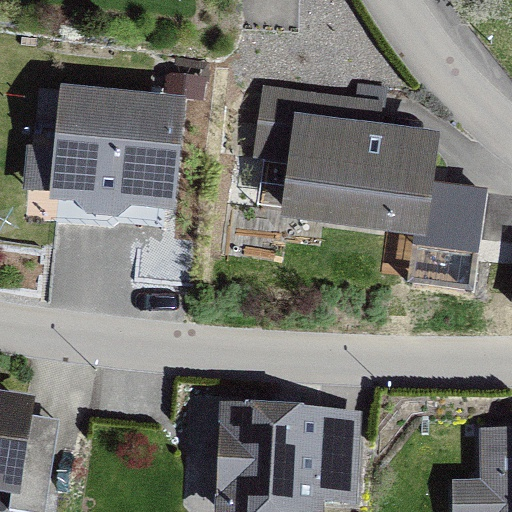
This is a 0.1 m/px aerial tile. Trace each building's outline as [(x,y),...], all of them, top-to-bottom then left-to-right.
[(298,152),(289,211),(419,229),(431,146),(367,137),(371,106),(272,92),(264,147),(298,152)] [(68,99),(56,221),(114,227),(115,214),(164,219),(176,109),(68,99)] [(0,484),(13,487),(15,475),(26,407),(0,402),(0,484)] [(229,414),(223,511),(314,511),(315,496),(350,498),(353,435),(318,433),(319,419),(229,414)] [(511,511),(511,436),(488,436),(488,511),(511,511)] [(44,511),(49,481),(15,475),(13,487),(9,510),(21,511),(44,511)]
